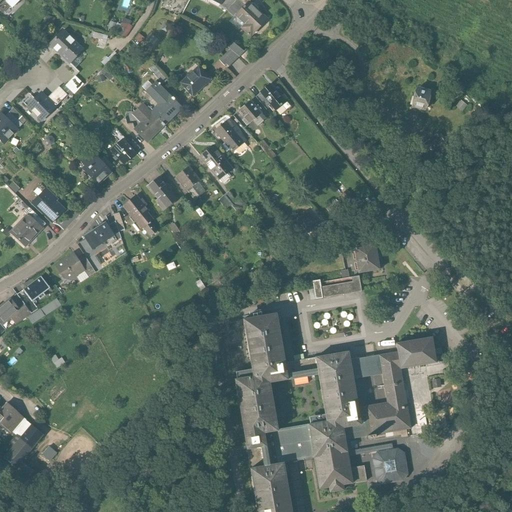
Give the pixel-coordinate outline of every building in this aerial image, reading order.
[(0,0),(0,8),(3,11),(9,5),(12,7),(19,0),(0,0)] [(236,0),(223,0),(222,2),(220,6),(227,10),(236,0)] [(234,17),(236,14),(245,6),(238,0),(236,0),(227,10),(234,17)] [(249,2),(248,2),(245,6),(236,14),(246,23),(241,28),(250,36),(267,19),(249,2)] [(54,18),(48,16),(45,25),(52,27),(54,18)] [(123,18),(117,32),(127,36),(133,23),(123,18)] [(63,30),(49,44),(69,63),(83,49),(63,30)] [(228,47),(231,49),(238,57),(244,51),(233,41),(228,47)] [(238,57),(231,49),(219,60),(224,65),(226,63),(229,66),(238,57)] [(115,54),(114,53),(108,59),(107,58),(102,63),(104,65),(115,54)] [(149,69),(162,85),(167,81),(153,65),(149,69)] [(210,79),(198,66),(180,83),(192,96),(210,79)] [(84,84),(75,76),(66,86),(75,94),(84,84)] [(48,96),(58,86),(53,81),(43,92),(48,96)] [(158,103),(150,111),(164,125),(181,107),(155,81),(145,91),(158,103)] [(275,91),(270,85),(260,93),(269,104),(275,111),(288,101),(278,89),(275,91)] [(429,90),(415,86),(411,91),(409,100),(410,107),(424,110),(429,90)] [(60,87),(48,98),(56,106),(67,95),(60,87)] [(48,98),(42,92),(28,107),(42,121),(56,106),(48,98)] [(269,104),(260,93),(256,96),(265,108),(269,104)] [(266,120),(251,102),(239,112),(249,124),(253,120),(258,126),(266,120)] [(142,103),(132,113),(141,122),(133,129),(146,142),(164,125),(150,111),(142,103)] [(14,109),(6,117),(18,129),(26,121),(14,109)] [(6,117),(1,113),(0,113),(0,140),(4,144),(18,129),(6,117)] [(245,142),(228,122),(216,132),(232,153),(245,142)] [(448,148),(437,133),(418,147),(419,148),(423,154),(420,156),(426,164),(448,148)] [(48,137),(46,139),(46,143),(48,145),(52,145),(54,143),(54,139),(52,137),(48,137)] [(128,145),(123,140),(111,151),(124,165),(136,153),(128,145)] [(128,145),(136,153),(140,149),(133,141),(128,145)] [(275,156),(262,141),(258,144),(271,159),(275,156)] [(232,170),(213,147),(200,157),(219,180),(232,170)] [(423,154),(419,148),(411,155),(421,167),(426,164),(420,156),(423,154)] [(101,162),(89,149),(78,159),(84,166),(82,168),(97,185),(111,172),(109,170),(101,162)] [(101,162),(109,170),(113,167),(105,158),(101,162)] [(199,183),(189,168),(176,176),(187,191),(192,187),(199,183)] [(177,200),(159,178),(148,187),(158,200),(156,202),(164,210),(177,200)] [(13,182),(9,187),(16,193),(20,189),(13,182)] [(57,199),(47,189),(46,190),(42,186),(35,192),(39,196),(31,204),(36,208),(52,224),(58,217),(65,210),(55,201),(57,199)] [(192,187),(187,191),(194,200),(199,197),(192,187)] [(228,193),(224,196),(237,213),(245,206),(238,197),(234,200),(228,193)] [(136,195),(123,206),(142,230),(144,229),(151,223),(153,221),(147,213),(148,212),(143,207),(145,206),(136,195)] [(28,216),(42,229),(46,225),(31,211),(28,216)] [(118,214),(113,215),(115,222),(118,232),(124,231),(118,214)] [(42,229),(28,216),(12,233),(26,247),(42,229)] [(115,222),(107,227),(113,236),(116,240),(121,238),(118,232),(115,222)] [(107,227),(105,223),(83,236),(91,249),(113,236),(107,227)] [(158,231),(151,223),(144,229),(151,237),(158,231)] [(174,224),(170,227),(176,236),(180,233),(174,224)] [(375,243),(355,247),(359,272),(379,269),(375,243)] [(78,263),(73,254),(55,265),(62,277),(73,279),(84,272),(78,263)] [(85,258),(78,263),(84,272),(88,278),(95,273),(85,258)] [(341,273),(342,280),(349,279),(348,272),(341,273)] [(41,277),(23,290),(32,302),(38,298),(40,300),(45,296),(43,294),(50,289),(41,277)] [(319,282),(313,283),(316,301),(362,293),(360,277),(349,279),(342,280),(320,284),(319,282)] [(38,310),(32,302),(23,290),(16,295),(31,315),(38,310)] [(10,300),(19,312),(11,318),(16,324),(31,315),(16,295),(10,300)] [(19,312),(10,300),(0,307),(0,324),(1,326),(11,318),(19,312)] [(28,318),(32,324),(43,316),(44,317),(61,306),(57,300),(28,318)] [(313,355),(314,358),(285,363),(276,312),(241,318),(251,374),(233,377),(255,511),(291,511),(284,468),(314,463),(318,489),(329,487),(329,492),(343,490),(343,485),(367,481),(364,466),(350,468),(349,458),(376,453),(372,459),(374,475),(383,482),(402,479),(408,471),(405,454),(398,448),(393,449),(392,444),(353,450),(351,440),(367,438),(367,439),(386,436),(386,438),(402,435),(402,437),(416,435),(415,427),(411,428),(401,369),(437,363),(433,336),(396,342),(397,351),(350,360),(349,349),(313,355)] [(25,420),(7,404),(3,409),(0,406),(0,425),(12,436),(14,433),(25,420)] [(31,425),(25,420),(14,433),(17,436),(20,438),(31,425)] [(44,436),(31,425),(20,438),(14,446),(4,458),(17,468),(44,436)] [(20,438),(17,436),(11,444),(14,446),(20,438)] [(42,454),(50,462),(57,454),(49,446),(42,454)]
